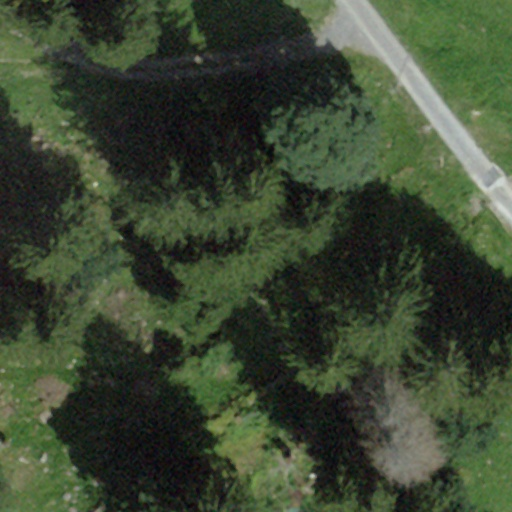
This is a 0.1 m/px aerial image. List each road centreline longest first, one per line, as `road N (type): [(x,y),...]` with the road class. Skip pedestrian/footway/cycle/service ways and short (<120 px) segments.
road 1 (track): [(344,0),(511,219)]
road 2 (track): [(356,18),(120,64)]
road 3 (track): [(120,64),(0,17)]
